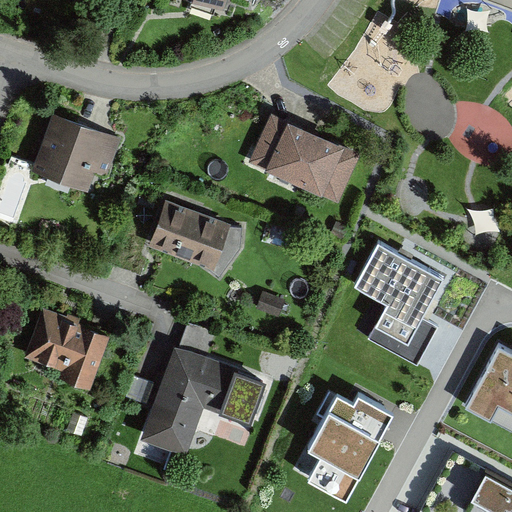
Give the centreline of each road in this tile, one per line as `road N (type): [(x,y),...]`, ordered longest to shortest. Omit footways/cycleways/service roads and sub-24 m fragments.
road 1 (residential): [(15,51),(107,81),(167,84),(238,61),(309,0)]
road 2 (residential): [(511,310),(476,326),(378,511)]
road 3 (residential): [(0,251),(170,313),(151,364)]
